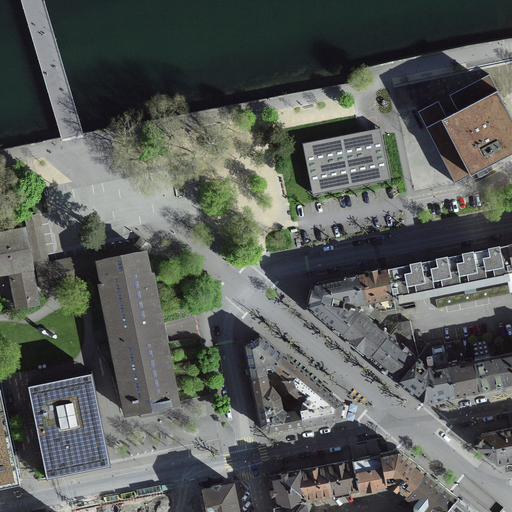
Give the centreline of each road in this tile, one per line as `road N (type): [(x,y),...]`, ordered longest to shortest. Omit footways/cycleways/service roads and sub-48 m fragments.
road 1 (residential): [(247,457),(2,511)]
road 2 (residential): [(75,145),(243,289)]
road 3 (residential): [(243,289),(415,424)]
road 4 (residential): [(511,222),(305,264)]
road 5 (residential): [(392,429),(247,457)]
road 6 (residential): [(511,500),(415,424)]
